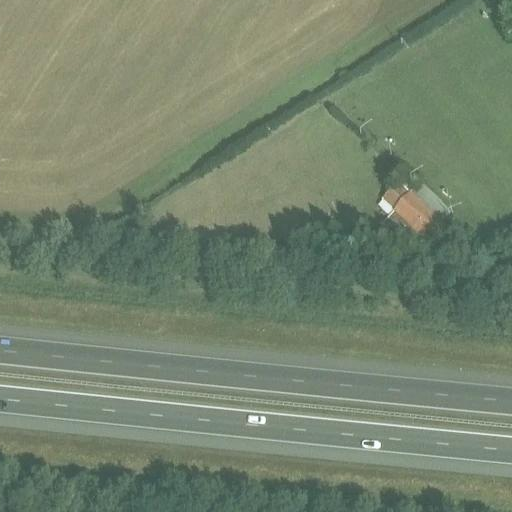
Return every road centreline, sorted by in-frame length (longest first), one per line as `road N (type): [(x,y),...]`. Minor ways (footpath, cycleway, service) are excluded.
road 1 (motorway): [(511,404),(0,354)]
road 2 (motorway): [(0,403),(511,452)]
